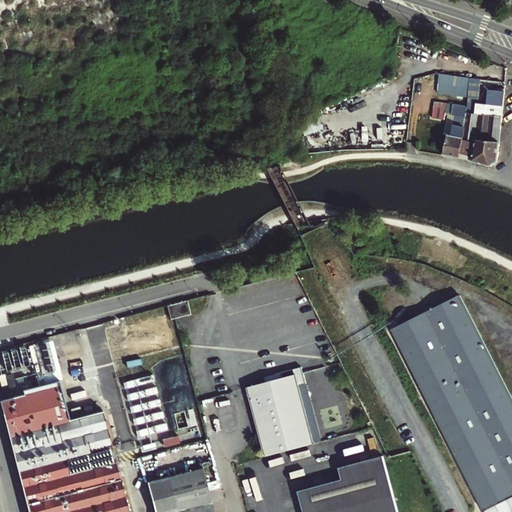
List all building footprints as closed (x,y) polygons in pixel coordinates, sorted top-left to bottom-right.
[(437,93),(468,98),(470,79),(439,74),(437,93)] [(480,80),(470,79),(468,98),(467,107),(468,107),(467,113),(476,114),(477,103),(480,80)] [(477,103),(476,114),(467,113),(463,138),(500,141),(505,92),(489,90),(487,104),(477,103)] [(446,104),(445,110),(467,113),(468,107),(467,107),(446,104)] [(447,136),(444,156),(460,158),(463,138),(467,113),(445,110),(443,119),(447,120),(448,114),(454,115),(451,137),(447,136)] [(498,161),(500,141),(463,138),(460,158),(491,166),(498,161)] [(479,510),(511,494),(511,405),(459,297),(392,330),(479,510)] [(187,300),(167,305),(171,319),(175,318),(191,314),(187,300)] [(266,382),(248,386),(266,457),(317,443),(316,438),(313,438),(308,421),(311,420),(310,415),(307,416),(305,406),(307,406),(306,400),(303,401),(299,386),(306,384),(303,374),(302,368),(293,370),(295,374),(283,377),(282,373),(265,377),(266,382)] [(26,394),(1,400),(30,511),(130,511),(104,410),(70,419),(61,379),(24,388),(26,394)] [(316,438),(317,443),(321,442),(306,384),(299,386),(303,401),(306,400),(307,406),(305,406),(307,416),(310,415),(311,420),(308,421),(313,438),(316,438)] [(399,511),(384,457),(340,467),(344,479),(299,491),(304,511),(399,511)] [(214,511),(203,467),(148,482),(156,511),(214,511)]
